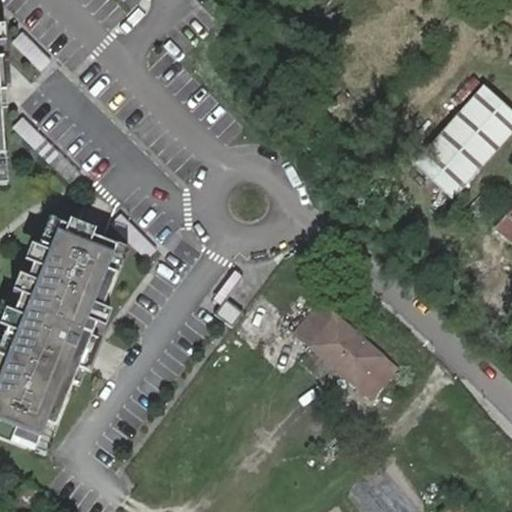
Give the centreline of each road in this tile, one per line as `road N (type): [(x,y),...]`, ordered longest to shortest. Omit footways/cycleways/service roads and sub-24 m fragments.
road 1 (residential): [(285,224),(341,239),(511,406)]
road 2 (residential): [(285,224),(288,196),(273,173),(248,165),(214,182),(209,219),(225,239),(251,246),(277,235)]
